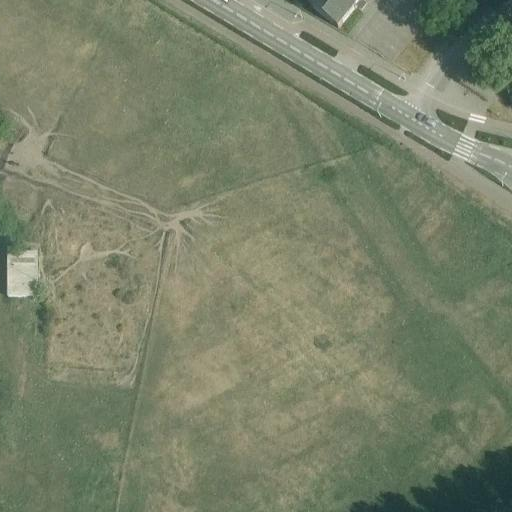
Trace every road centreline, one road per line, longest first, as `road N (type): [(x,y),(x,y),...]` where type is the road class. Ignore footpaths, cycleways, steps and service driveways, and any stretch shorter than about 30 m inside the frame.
road 1 (secondary): [(410,121),(209,0)]
road 2 (residential): [(410,121),(454,55),(511,6)]
